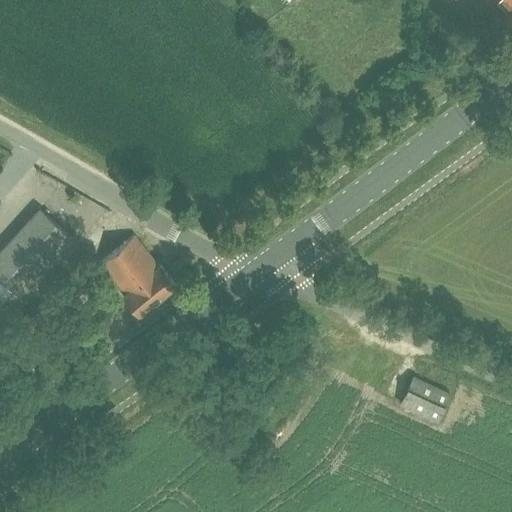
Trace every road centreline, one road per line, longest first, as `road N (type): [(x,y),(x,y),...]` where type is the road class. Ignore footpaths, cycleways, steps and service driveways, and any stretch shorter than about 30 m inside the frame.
road 1 (tertiary): [(254,273),(511,81)]
road 2 (tertiary): [(0,466),(254,273)]
road 3 (unclassified): [(254,273),(0,132)]
road 4 (unclassified): [(511,385),(254,273)]
